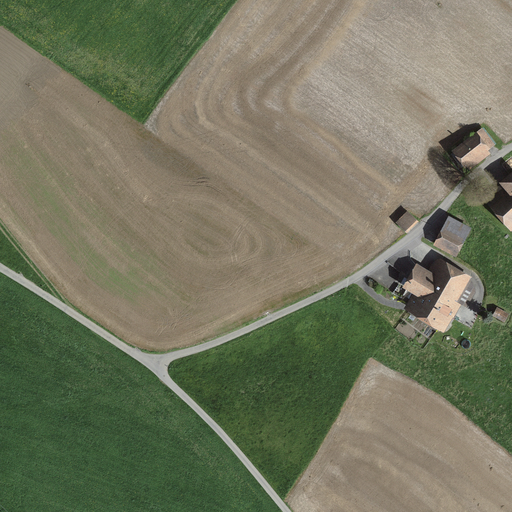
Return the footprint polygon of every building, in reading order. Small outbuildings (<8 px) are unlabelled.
[(481,127),(453,150),(468,168),(496,145),(481,127)] [(511,192),(493,208),(511,229),(511,169),(500,180),(511,192)] [(419,218),(409,208),(397,220),(407,230),(419,218)] [(473,224),(452,213),(437,241),(459,252),(473,224)] [(470,274),(437,256),(429,269),(414,261),(400,285),(417,294),(411,306),(442,323),(470,274)] [(508,311),(498,305),(493,313),(503,319),(508,311)]
